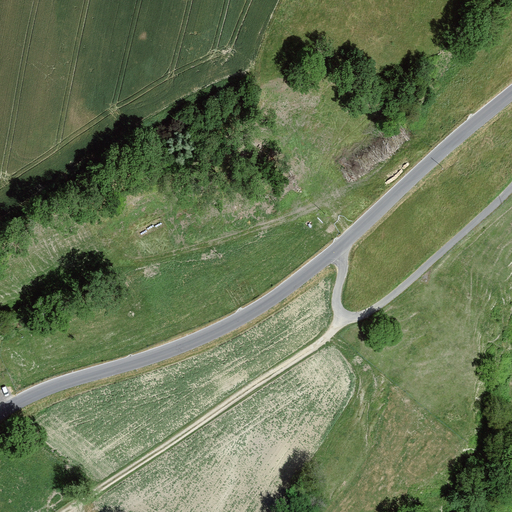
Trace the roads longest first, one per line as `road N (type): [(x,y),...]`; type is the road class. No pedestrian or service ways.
road 1 (tertiary): [(338,244),(224,327),(0,412)]
road 2 (track): [(63,511),(345,317)]
road 3 (unclassified): [(338,244),(345,266),(336,305),(345,317),(366,312),(511,180)]
road 4 (tertiary): [(511,92),(338,244)]
